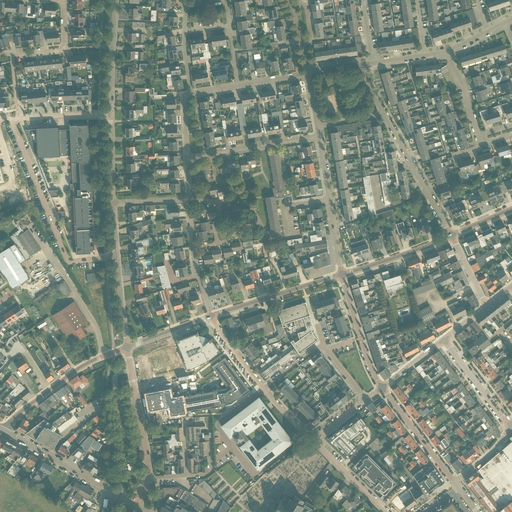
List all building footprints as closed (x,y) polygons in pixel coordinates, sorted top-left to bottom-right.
[(71,0),(72,2),(73,9),(82,9),(82,1),(83,1),(83,0),(71,0)] [(235,2),(235,9),(245,8),(249,8),(248,1),(249,1),(249,0),(240,0),(241,1),(235,2)] [(311,5),(312,12),(322,10),(321,3),(327,2),(326,0),(322,0),(319,1),(320,4),(311,5)] [(392,6),(392,9),(397,8),(402,7),(410,6),(409,0),(403,0),(401,0),(402,5),(396,6),(396,5),(392,6)] [(500,0),(497,0),(494,1),(496,9),(503,7),(500,0)] [(156,11),(158,11),(163,11),(163,8),(170,9),(171,1),(162,1),(162,4),(156,4),(156,11)] [(494,1),(487,3),(490,11),(496,9),(494,1)] [(17,13),(22,13),(22,17),(26,17),(26,15),(26,8),(23,8),(24,5),(24,4),(23,4),(18,4),(17,13)] [(34,17),(34,14),(38,14),(38,13),(41,13),(41,9),(39,9),(39,5),(31,5),(31,9),(27,8),(27,16),(34,17)] [(41,7),(41,9),(41,13),(41,16),(45,16),(45,14),(51,15),(51,17),(55,17),(56,7),(49,6),(47,6),(46,6),(45,8),(41,7)] [(235,9),(236,16),(242,16),(242,18),(252,17),(251,14),(246,15),(245,8),(235,9)] [(138,12),(138,9),(133,9),(129,9),(129,11),(129,13),(129,16),(133,16),(133,17),(135,17),(135,20),(141,20),(142,14),(139,14),(139,13),(138,12)] [(264,9),(259,10),(257,10),(258,13),(262,12),(263,16),(268,15),(269,19),(277,18),(276,12),(273,12),(273,10),(264,12),(264,9)] [(322,10),(312,12),(313,18),(322,17),(322,20),(330,19),(329,15),(323,16),(322,10)] [(158,17),(161,18),(165,18),(165,25),(172,26),(177,26),(178,17),(170,17),(170,14),(161,13),(161,14),(158,13),(158,17)] [(355,13),(347,14),(348,21),(356,20),(355,13)] [(85,18),(83,18),(83,14),(74,14),(74,15),(72,15),(72,19),(74,19),(74,26),(83,26),(83,25),(85,25),(85,18)] [(243,21),(237,22),(238,30),(245,29),(245,32),(255,31),(254,28),(248,28),(247,21),(252,20),(252,17),(242,18),(243,21)] [(469,18),(462,20),(465,28),(471,26),(470,23),(469,20),(469,18)] [(314,24),(315,31),(322,30),(321,26),(326,26),(325,23),(330,22),(330,19),(322,20),(322,23),(314,24)] [(356,20),(348,21),(349,28),(357,27),(356,20)] [(462,20),(456,23),(458,30),(465,28),(462,20)] [(449,25),(450,28),(452,32),(458,30),(456,23),(449,25)] [(273,31),(273,32),(273,34),(273,35),(284,33),(283,26),(272,28),(273,31)] [(347,33),(347,36),(358,34),(357,27),(349,28),(350,32),(347,33)] [(444,30),(447,38),(453,35),(452,32),(450,28),(444,30)] [(322,30),(315,31),(316,37),(324,36),(325,39),(333,38),(332,35),(326,36),(325,33),(322,33),(322,30)] [(444,30),(438,32),(440,40),(447,38),(444,30)] [(34,44),(40,44),(40,41),(43,40),(43,37),(42,33),(42,31),(33,32),(33,35),(33,36),(34,36),(34,44)] [(73,31),(73,40),(73,42),(73,40),(76,40),(76,39),(84,39),(84,31),(73,31)] [(241,43),(251,41),(250,35),(255,34),(255,31),(245,32),(245,35),(240,36),(241,43)] [(8,37),(2,39),(4,47),(9,46),(10,46),(9,41),(11,40),(11,38),(10,34),(10,32),(6,32),(8,37)] [(46,32),(42,33),(43,37),(43,40),(47,40),(47,43),(59,42),(58,33),(47,34),(46,32)] [(157,33),(157,36),(158,39),(163,38),(164,47),(165,49),(169,48),(168,45),(175,44),(174,36),(165,38),(164,32),(157,33)] [(438,32),(431,34),(434,42),(440,40),(438,32)] [(14,33),(10,34),(11,38),(11,40),(14,40),(15,45),(15,46),(16,46),(21,45),(20,37),(20,36),(14,37),(14,33)] [(127,41),(132,42),(143,42),(144,35),(140,34),(128,33),(127,41)] [(284,33),(273,35),(274,41),(280,40),(285,40),(284,33)] [(225,35),(218,36),(219,46),(226,45),(226,50),(230,49),(229,40),(229,41),(225,41),(225,35)] [(208,43),(208,44),(210,53),(213,52),(212,47),(219,46),(218,36),(211,37),(211,42),(208,43)] [(392,38),(392,41),(393,49),(400,48),(399,40),(399,37),(392,38)] [(204,38),(198,39),(199,48),(201,47),(202,53),(203,52),(203,53),(203,54),(203,57),(200,57),(200,60),(208,58),(208,59),(210,58),(210,53),(208,44),(205,44),(204,38)] [(192,54),(196,54),(195,48),(199,48),(198,39),(190,40),(192,54)] [(241,43),(242,50),(247,49),(248,52),(251,52),(257,51),(257,47),(252,48),(251,41),(241,43)] [(504,45),(497,47),(500,54),(499,55),(500,57),(501,61),(504,60),(503,57),(504,57),(502,54),(506,52),(506,51),(505,49),(504,45)] [(169,48),(165,49),(164,49),(165,53),(168,52),(169,59),(178,58),(176,50),(173,50),(173,47),(169,48)] [(355,47),(349,48),(350,56),(357,55),(356,53),(356,50),(355,47)] [(497,47),(491,49),(493,56),(499,55),(500,54),(497,47)] [(349,48),(342,49),(343,57),(350,56),(349,48)] [(342,49),(335,50),(336,58),(343,57),(342,49)] [(491,49),(485,51),(487,58),(493,56),(491,49)] [(255,61),(252,62),(253,70),(254,69),(253,69),(256,69),(257,73),(265,72),(264,67),(263,62),(263,61),(266,60),(265,51),(265,50),(261,50),(262,52),(263,60),(259,60),(259,63),(255,63),(255,61)] [(335,50),(328,51),(329,59),(336,58),(335,50)] [(126,59),(131,60),(134,60),(134,59),(138,59),(138,60),(140,60),(140,64),(145,63),(146,61),(143,61),(143,52),(139,52),(139,54),(134,54),(135,52),(127,51),(126,59)] [(328,51),(321,52),(322,60),(329,59),(328,51)] [(485,51),(478,53),(481,60),(487,58),(485,51)] [(247,64),(244,62),(240,67),(243,69),(241,71),(246,75),(250,70),(253,70),(252,62),(251,56),(252,56),(251,54),(251,52),(248,52),(247,52),(249,61),(247,64)] [(321,52),(314,53),(315,61),(322,60),(321,52)] [(478,53),(472,55),(474,62),(481,60),(478,53)] [(472,55),(466,57),(468,64),(474,62),(472,55)] [(86,56),(69,58),(70,66),(86,65),(86,62),(87,61),(87,59),(86,58),(86,56)] [(468,64),(466,57),(459,59),(462,66),(468,64)] [(292,67),(290,58),(284,59),(284,60),(282,60),(284,69),(292,67)] [(270,60),(266,60),(267,66),(270,65),(271,71),(278,70),(277,61),(270,62),(270,60)] [(172,62),(159,65),(160,72),(171,70),(171,75),(180,73),(179,65),(172,66),(172,62)] [(211,74),(214,73),(215,80),(227,78),(225,69),(229,68),(228,62),(219,63),(221,71),(218,71),(217,69),(210,70),(211,74)] [(491,77),(493,84),(498,82),(507,80),(509,79),(508,75),(510,74),(508,67),(497,70),(499,75),(491,77)] [(125,81),(130,81),(130,82),(133,82),(134,78),(136,78),(136,68),(128,68),(128,73),(126,73),(125,81)] [(195,77),(191,78),(192,84),(196,83),(202,82),(200,71),(197,72),(198,74),(194,75),(195,77)] [(202,71),(200,71),(202,82),(208,81),(207,76),(207,73),(203,74),(202,71)] [(381,74),(383,80),(390,78),(388,72),(381,74)] [(399,76),(394,77),(390,78),(383,80),(385,86),(392,84),(391,81),(392,80),(393,81),(400,79),(399,76)] [(480,76),(472,78),(474,86),(477,85),(478,88),(487,86),(485,78),(481,79),(480,76)] [(175,81),(174,77),(166,78),(168,86),(174,85),(175,89),(183,88),(181,80),(175,81)] [(507,82),(507,80),(498,82),(499,85),(500,92),(504,90),(504,93),(511,90),(511,86),(510,81),(507,82)] [(392,84),(385,86),(386,92),(394,90),(392,84)] [(284,94),(285,98),(292,97),(291,94),(301,92),(300,85),(290,87),(291,93),(284,94)] [(477,101),(486,98),(485,95),(488,94),(488,93),(491,93),(489,85),(487,86),(478,88),(479,91),(475,93),(477,101)] [(54,89),(48,89),(49,99),(52,99),(52,100),(51,100),(58,100),(58,91),(54,91),(54,89)] [(21,90),(17,90),(19,101),(22,101),(22,103),(22,104),(28,103),(27,94),(27,90),(21,91),(21,90)] [(394,90),(386,92),(388,98),(396,96),(394,90)] [(274,91),(268,92),(269,100),(269,104),(273,103),(273,104),(276,103),(274,91)] [(129,102),(130,102),(133,102),(133,92),(125,92),(125,102),(129,102)] [(255,94),(248,95),(249,103),(256,102),(255,94)] [(241,96),(242,101),(243,108),(250,106),(249,103),(248,95),(241,96)] [(441,95),(431,99),(433,105),(436,104),(443,102),(441,95)] [(396,96),(388,98),(390,104),(397,102),(396,96)] [(235,97),(228,99),(229,106),(233,106),(233,109),(237,109),(236,104),(236,102),(235,97)] [(166,98),(164,98),(164,104),(167,104),(167,108),(170,108),(175,108),(175,100),(170,101),(170,98),(166,98)] [(218,100),(219,102),(219,108),(223,108),(229,107),(229,106),(228,99),(218,100)] [(290,106),(291,110),(304,107),(302,100),(295,102),(296,105),(290,106)] [(397,102),(399,109),(406,106),(404,100),(397,102)] [(208,101),(199,102),(200,109),(201,109),(201,112),(211,110),(213,110),(212,107),(209,107),(208,101)] [(443,102),(436,104),(437,110),(445,108),(443,102)] [(507,103),(500,106),(502,114),(506,113),(508,118),(511,116),(511,108),(511,107),(508,108),(507,103)] [(125,119),(130,119),(133,119),(133,118),(136,118),(136,113),(147,113),(147,106),(135,106),(135,110),(133,110),(125,110),(125,119)] [(406,106),(399,109),(401,114),(408,112),(406,106)] [(494,113),(491,114),(493,122),(500,120),(499,115),(502,114),(500,106),(493,107),(494,113)] [(306,113),(305,111),(304,110),(304,107),(291,110),(291,113),(292,112),(293,116),(297,115),(297,116),(305,114),(306,113)] [(445,108),(437,110),(439,116),(444,114),(447,114),(445,108)] [(202,115),(201,115),(202,121),(211,120),(213,119),(212,117),(214,116),(215,115),(215,113),(213,113),(212,113),(211,110),(201,112),(202,115)] [(487,125),(493,122),(491,114),(488,115),(486,110),(479,112),(482,121),(485,120),(487,125)] [(167,122),(162,122),(162,125),(170,125),(170,122),(176,122),(175,114),(169,114),(169,111),(163,111),(163,117),(167,117),(167,122)] [(408,112),(401,114),(402,120),(410,118),(408,112)] [(452,112),(447,114),(444,114),(445,118),(441,119),(442,122),(446,121),(453,118),(452,112)] [(266,114),(261,115),(262,121),(264,133),(265,133),(264,132),(267,132),(268,135),(274,133),(273,125),(269,126),(269,125),(268,125),(266,114)] [(410,118),(402,120),(404,126),(412,124),(415,123),(414,120),(414,117),(410,118)] [(453,118),(446,121),(448,126),(455,124),(453,118)] [(211,120),(202,121),(203,127),(204,127),(204,130),(212,129),(216,128),(216,125),(212,126),(211,120)] [(292,121),(283,123),(283,124),(283,126),(289,125),(289,128),(287,128),(287,131),(294,130),(293,128),(298,127),(298,131),(307,130),(306,122),(297,124),(297,125),(293,126),(292,121)] [(412,124),(404,126),(406,132),(413,130),(414,130),(413,127),(421,124),(420,122),(412,124)] [(280,124),(273,125),(274,133),(281,132),(280,124)] [(455,124),(448,126),(449,133),(452,132),(457,130),(455,124)] [(69,126),(69,130),(71,155),(72,173),(70,173),(70,184),(70,188),(71,187),(71,188),(73,188),(73,190),(71,190),(72,196),(73,196),(73,198),(71,198),(71,199),(73,198),(74,224),(72,224),(72,231),(75,231),(75,240),(68,240),(73,252),(76,252),(76,253),(76,254),(90,253),(90,250),(94,250),(95,250),(94,250),(95,250),(95,234),(94,234),(91,183),(93,183),(92,172),(90,172),(88,125),(69,126)] [(170,125),(162,125),(163,130),(167,130),(167,136),(176,136),(176,128),(172,128),(172,125),(170,125)] [(381,133),(380,126),(375,126),(374,127),(373,127),(372,127),(369,128),(370,134),(374,134),(381,133)] [(60,156),(71,155),(69,130),(65,130),(58,130),(58,127),(36,129),(36,130),(25,130),(35,157),(37,157),(37,158),(60,156)] [(414,130),(413,130),(415,137),(422,135),(430,132),(437,130),(437,128),(434,128),(432,128),(425,130),(424,127),(414,130)] [(140,128),(130,129),(125,129),(126,137),(132,137),(135,137),(135,132),(140,132),(140,128)] [(260,128),(253,129),(255,137),(261,136),(260,128)] [(205,133),(204,133),(205,139),(214,138),(213,132),(212,132),(212,129),(204,130),(205,133)] [(237,132),(234,132),(235,140),(242,139),(240,131),(240,129),(237,129),(237,132)] [(463,129),(457,130),(452,132),(454,138),(457,137),(464,135),(463,129)] [(230,131),(227,131),(228,141),(235,140),(234,132),(230,133),(230,131)] [(422,135),(415,137),(416,142),(424,140),(423,137),(431,134),(430,132),(422,135)] [(457,137),(454,138),(456,144),(466,141),(464,135),(457,137)] [(214,138),(205,139),(206,146),(209,145),(209,148),(212,147),(212,145),(214,144),(215,144),(214,141),(221,140),(222,143),(225,142),(224,136),(221,137),(214,138)] [(339,139),(331,140),(333,147),(340,145),(340,142),(343,142),(343,141),(348,140),(348,141),(356,140),(355,136),(349,137),(343,138),(339,139)] [(371,141),(372,147),(383,145),(382,139),(375,140),(371,141)] [(424,140),(416,142),(418,149),(426,147),(426,146),(424,140)] [(466,141),(456,144),(457,150),(468,147),(466,141)] [(169,147),(164,147),(164,151),(172,150),(177,150),(177,142),(169,143),(169,147)] [(426,147),(418,149),(420,155),(427,153),(426,149),(437,146),(436,143),(434,144),(429,145),(426,146),(426,147)] [(383,145),(372,147),(374,154),(384,152),(383,145)] [(495,157),(497,163),(501,162),(499,157),(503,156),(503,158),(511,156),(511,157),(511,156),(511,149),(509,150),(508,145),(496,149),(498,155),(495,157)] [(298,153),(299,159),(305,158),(305,155),(311,154),(310,146),(303,148),(304,152),(298,153)] [(131,147),(126,147),(126,156),(131,156),(132,156),(132,160),(134,160),(142,160),(144,160),(144,155),(139,155),(137,155),(137,151),(137,147),(131,147)] [(349,150),(334,153),(335,160),(343,158),(342,155),(345,154),(354,153),(353,150),(351,150),(349,150)] [(394,151),(384,153),(385,160),(395,158),(394,151)] [(178,164),(178,156),(167,157),(167,153),(158,154),(154,154),(155,158),(158,158),(159,158),(164,158),(164,161),(169,161),(170,164),(174,164),(175,164),(178,164)] [(269,155),(275,188),(275,190),(276,192),(280,195),(280,197),(290,195),(289,190),(285,191),(279,153),(269,155)] [(427,153),(420,155),(422,161),(429,158),(427,153)] [(488,154),(484,155),(487,164),(490,163),(491,168),(495,166),(497,165),(497,163),(495,157),(492,157),(491,154),(489,154),(490,155),(488,155),(488,154)] [(371,155),(361,157),(362,164),(368,163),(367,159),(372,158),(371,155)] [(476,166),(478,173),(484,171),(484,170),(485,169),(484,169),(488,168),(487,164),(484,155),(477,157),(479,164),(476,165),(476,166)] [(247,157),(247,160),(248,165),(255,164),(254,156),(247,157)] [(441,157),(430,160),(432,166),(440,164),(439,161),(442,160),(441,157)] [(395,158),(385,160),(386,166),(389,166),(397,165),(395,158)] [(226,160),(227,163),(228,169),(235,167),(233,159),(226,160)] [(127,172),(132,171),(139,171),(138,164),(142,164),(142,161),(145,161),(145,160),(142,160),(134,160),(134,164),(126,164),(127,172)] [(247,160),(240,161),(241,169),(249,168),(248,165),(247,160)] [(335,162),(336,168),(344,167),(347,166),(347,164),(346,160),(335,162)] [(471,160),(465,162),(467,170),(470,169),(471,173),(472,172),(473,175),(479,174),(478,173),(476,166),(474,166),(471,160)] [(457,172),(459,179),(465,178),(464,175),(466,174),(465,171),(467,170),(465,162),(458,164),(460,171),(457,172)] [(219,164),(221,173),(228,172),(228,169),(227,163),(219,164)] [(295,172),(291,172),(291,174),(314,170),(313,163),(301,165),(302,168),(299,168),(296,168),(296,170),(295,170),(295,172)] [(440,164),(432,166),(433,172),(446,169),(445,166),(441,167),(440,164)] [(386,166),(387,173),(395,172),(398,171),(397,165),(389,166),(386,166)] [(200,168),(201,175),(207,174),(210,174),(209,166),(200,168)] [(156,168),(155,168),(155,172),(156,172),(161,172),(161,175),(165,174),(170,174),(170,178),(175,178),(176,178),(179,178),(178,170),(169,171),(169,167),(164,167),(156,168)] [(362,170),(363,173),(363,177),(369,176),(369,172),(371,172),(374,171),(373,168),(370,169),(365,170),(362,170)] [(446,169),(433,172),(435,178),(444,176),(443,172),(447,171),(446,169)] [(314,170),(291,174),(292,177),(303,176),(303,175),(306,175),(307,178),(315,177),(314,170)] [(406,178),(405,171),(398,172),(398,171),(395,172),(396,179),(399,179),(406,178)] [(144,174),(141,174),(129,176),(129,179),(127,179),(127,188),(137,188),(137,179),(141,179),(144,179),(144,174)] [(201,175),(198,175),(200,183),(208,181),(207,174),(201,175)] [(444,176),(435,178),(437,184),(445,182),(446,184),(452,183),(451,180),(449,180),(449,178),(445,179),(444,176)] [(406,178),(399,179),(396,179),(397,186),(400,185),(400,186),(408,184),(406,178)] [(346,180),(338,182),(339,188),(347,187),(347,183),(350,183),(350,182),(355,181),(354,179),(350,180),(346,180)] [(500,183),(501,185),(502,185),(505,192),(508,191),(509,193),(511,192),(511,184),(510,180),(504,182),(505,184),(504,182),(500,183)] [(169,181),(161,182),(161,186),(167,185),(167,188),(171,188),(171,192),(179,192),(179,184),(169,184),(169,181)] [(218,194),(217,188),(216,185),(209,186),(210,195),(217,194),(218,194)] [(300,189),(300,190),(301,195),(305,194),(305,192),(310,191),(310,194),(318,192),(316,185),(309,186),(309,187),(300,189)] [(498,188),(493,190),(497,199),(502,196),(501,194),(505,192),(502,185),(501,185),(498,187),(498,188)] [(224,187),(217,188),(218,194),(217,194),(218,197),(225,195),(224,187)] [(448,187),(443,188),(439,190),(441,199),(440,199),(441,203),(448,201),(447,198),(451,197),(448,187)] [(340,191),(341,198),(358,195),(357,192),(349,194),(348,189),(340,191)] [(478,193),(473,195),(478,207),(484,204),(483,202),(486,200),(483,193),(481,189),(477,190),(478,193)] [(487,191),(483,193),(486,200),(490,199),(491,201),(497,199),(493,190),(487,193),(487,191)] [(401,192),(398,192),(399,199),(402,199),(410,197),(409,191),(401,192)] [(468,200),(465,201),(468,207),(467,208),(468,208),(471,206),(473,209),(478,207),(473,195),(472,193),(469,195),(470,197),(468,198),(468,200)] [(358,195),(341,198),(342,205),(350,204),(350,201),(353,200),(358,199),(358,195)] [(275,196),(265,198),(272,238),(281,236),(275,198),(275,196)] [(460,204),(456,206),(460,215),(465,213),(464,209),(467,208),(468,207),(465,201),(464,200),(459,202),(460,204)] [(350,204),(342,205),(344,213),(360,210),(360,207),(354,208),(351,208),(350,204)] [(232,206),(232,210),(233,212),(233,214),(242,212),(240,205),(232,206)] [(450,205),(449,206),(445,208),(446,211),(448,210),(450,215),(453,214),(455,217),(460,215),(456,206),(452,208),(450,205)] [(198,215),(203,214),(207,213),(206,212),(207,212),(206,210),(205,206),(197,207),(198,215)] [(179,215),(178,208),(166,209),(166,219),(173,219),(172,216),(179,215)] [(215,208),(206,210),(207,212),(206,212),(207,213),(207,217),(212,216),(212,215),(216,214),(215,208)] [(307,215),(308,220),(308,221),(314,220),(314,217),(322,216),(321,208),(312,210),(313,214),(311,214),(307,215)] [(233,212),(232,210),(224,211),(225,218),(228,217),(229,219),(234,218),(233,214),(233,212)] [(360,210),(344,213),(345,221),(353,219),(352,215),(356,215),(355,214),(361,213),(360,210)] [(129,221),(134,221),(136,220),(136,218),(144,217),(143,212),(143,211),(139,211),(139,213),(135,213),(128,213),(129,221)] [(21,213),(13,218),(17,224),(15,225),(19,230),(12,235),(13,235),(10,237),(14,244),(20,240),(18,237),(24,232),(22,230),(29,226),(25,220),(26,220),(21,213)] [(422,234),(422,235),(427,233),(425,227),(428,225),(427,222),(426,220),(426,218),(419,220),(421,224),(419,224),(420,226),(416,227),(418,234),(421,233),(421,234),(422,234)] [(142,230),(141,227),(151,224),(151,223),(150,219),(134,224),(135,230),(130,231),(130,238),(135,238),(139,238),(138,234),(138,231),(142,230)] [(314,220),(308,221),(308,222),(311,221),(312,227),(315,226),(316,230),(324,229),(323,222),(319,223),(319,219),(314,220)] [(165,221),(166,226),(166,228),(169,228),(169,234),(173,234),(174,234),(173,231),(181,230),(181,226),(181,225),(180,225),(180,222),(174,223),(174,220),(165,221)] [(203,228),(203,232),(206,231),(210,231),(208,222),(201,223),(201,228),(203,228)] [(403,222),(395,225),(396,228),(398,234),(401,233),(404,241),(413,238),(410,228),(407,229),(405,228),(403,222)] [(494,230),(496,234),(497,237),(503,235),(504,235),(505,234),(507,238),(509,237),(511,241),(511,240),(511,235),(511,234),(510,231),(509,228),(506,230),(503,223),(495,226),(496,229),(494,230)] [(309,236),(311,242),(322,240),(321,236),(325,235),(324,229),(316,230),(317,235),(309,236)] [(499,242),(497,237),(496,234),(493,236),(490,229),(483,232),(486,238),(489,237),(493,245),(495,249),(496,248),(501,246),(499,243),(499,242)] [(0,252),(0,269),(12,289),(29,278),(20,263),(41,249),(28,230),(24,232),(18,237),(20,240),(14,244),(0,252)] [(203,232),(198,232),(199,238),(200,237),(201,241),(207,240),(206,231),(203,232)] [(386,237),(387,241),(389,245),(395,243),(395,241),(397,240),(393,231),(388,232),(390,236),(386,237)] [(169,234),(162,235),(163,239),(167,239),(167,242),(174,241),(174,245),(176,245),(177,245),(178,245),(183,244),(182,237),(173,238),(173,234),(169,234)] [(256,236),(251,236),(252,244),(253,248),(253,247),(260,246),(259,243),(262,243),(261,236),(258,237),(258,235),(257,235),(256,235),(256,236)] [(371,241),(372,245),(374,250),(382,248),(380,243),(383,242),(381,235),(378,236),(378,239),(371,241)] [(243,246),(252,244),(251,236),(244,238),(245,239),(242,239),(243,246)] [(466,239),(467,242),(471,250),(475,248),(473,245),(479,243),(481,248),(486,245),(482,237),(478,239),(478,238),(475,239),(473,236),(466,239)] [(131,250),(132,258),(139,257),(139,255),(144,255),(143,246),(153,246),(152,237),(148,238),(135,242),(136,249),(131,250)] [(357,241),(359,246),(361,254),(369,252),(366,244),(364,239),(357,241)] [(296,245),(294,245),(295,249),(304,248),(305,252),(309,251),(327,248),(326,240),(322,240),(311,242),(309,242),(307,243),(306,243),(305,243),(302,244),(299,244),(296,245)] [(231,244),(231,248),(232,252),(241,250),(240,242),(231,244)] [(471,250),(467,242),(463,244),(468,256),(472,254),(471,250)] [(353,243),(350,244),(352,249),(351,249),(354,257),(361,254),(359,246),(355,248),(353,243)] [(444,257),(441,258),(442,260),(443,260),(450,257),(454,255),(450,246),(444,249),(445,250),(441,251),(444,257)] [(175,248),(169,249),(170,253),(172,252),(172,256),(176,255),(177,260),(180,259),(184,259),(183,251),(176,252),(175,248)] [(223,249),(224,254),(224,257),(233,255),(232,252),(231,248),(223,249)] [(267,250),(268,256),(268,257),(270,260),(271,259),(274,257),(275,257),(279,255),(274,248),(267,250)] [(476,263),(470,265),(473,271),(481,268),(481,267),(484,265),(483,263),(493,258),(491,254),(495,252),(496,254),(498,253),(496,248),(495,249),(485,254),(475,259),(476,263)] [(211,251),(212,255),(212,259),(221,257),(220,250),(211,251)] [(320,259),(303,264),(304,267),(306,272),(310,270),(313,269),(316,268),(316,269),(330,264),(328,252),(323,253),(319,255),(320,259)] [(437,252),(431,254),(433,261),(440,258),(437,252)] [(427,263),(431,262),(435,270),(437,269),(436,266),(433,261),(431,254),(425,256),(427,263)] [(212,259),(212,255),(203,256),(204,263),(208,262),(208,264),(213,263),(212,259)] [(419,259),(413,261),(418,275),(420,274),(422,274),(419,266),(421,265),(419,259)] [(507,269),(511,275),(511,274),(511,260),(507,263),(504,259),(500,263),(504,268),(505,269),(507,268),(507,269)] [(407,263),(409,268),(409,269),(412,268),(415,276),(413,277),(415,281),(419,279),(421,282),(420,279),(418,275),(413,261),(407,263)] [(449,262),(443,264),(444,267),(447,266),(448,269),(452,267),(454,270),(460,267),(457,261),(450,264),(449,262)] [(496,275),(498,279),(502,283),(508,278),(502,270),(504,268),(500,263),(497,265),(501,271),(496,275)] [(178,265),(178,268),(178,269),(175,270),(176,277),(188,275),(186,267),(184,267),(183,264),(178,265)] [(152,268),(152,271),(152,274),(158,273),(159,277),(161,286),(162,285),(163,290),(169,288),(171,288),(165,265),(156,267),(152,268)] [(282,272),(283,278),(290,276),(288,268),(285,269),(284,266),(280,267),(281,272),(282,272)] [(140,267),(138,267),(133,267),(134,275),(140,275),(140,272),(144,272),(143,267),(140,267)] [(292,267),(288,268),(290,276),(298,274),(296,268),(292,269),(292,267)] [(253,271),(255,278),(261,277),(263,284),(271,282),(269,274),(268,271),(264,272),(262,268),(256,270),(253,271)] [(430,274),(433,279),(441,275),(438,270),(430,274)] [(458,276),(459,280),(465,277),(462,270),(453,275),(454,278),(458,276)] [(247,278),(243,279),(244,282),(246,289),(254,287),(252,279),(255,278),(253,271),(249,272),(250,273),(246,275),(247,278)] [(382,273),(374,275),(376,282),(377,285),(385,283),(387,289),(397,286),(399,289),(403,287),(399,276),(396,277),(396,275),(393,276),(394,278),(390,279),(387,271),(381,273),(382,273)] [(442,276),(443,276),(446,284),(447,285),(453,281),(449,272),(442,276)] [(86,274),(87,283),(97,282),(96,273),(86,274)] [(147,276),(139,278),(141,282),(142,284),(134,284),(135,293),(142,292),(142,287),(146,287),(145,281),(159,277),(158,273),(152,274),(147,276)] [(238,291),(241,291),(238,280),(230,282),(227,274),(220,276),(221,279),(220,279),(223,278),(224,285),(225,287),(231,286),(232,292),(238,290),(238,291)] [(367,276),(368,281),(369,283),(372,282),(372,284),(376,283),(376,282),(374,275),(373,274),(367,276)] [(484,275),(477,279),(480,284),(483,282),(490,292),(495,287),(493,285),(497,282),(493,278),(490,281),(488,278),(487,278),(485,275),(484,276),(484,275)] [(443,276),(434,281),(437,288),(446,284),(443,276)] [(465,277),(459,280),(461,283),(457,284),(459,288),(467,285),(466,284),(468,283),(465,277)] [(219,288),(215,289),(217,298),(224,295),(222,287),(221,286),(224,285),(223,278),(220,279),(219,279),(221,286),(218,286),(219,288)] [(353,290),(354,296),(360,294),(363,293),(363,291),(368,289),(367,285),(365,279),(362,280),(364,286),(357,288),(356,289),(353,290)] [(358,286),(356,280),(350,282),(352,288),(353,290),(356,289),(356,287),(358,286)] [(71,292),(64,281),(55,287),(62,298),(71,292)] [(182,285),(176,286),(178,293),(190,290),(188,283),(182,285)] [(211,291),(210,288),(207,289),(210,300),(217,298),(215,289),(211,291)] [(159,306),(155,307),(157,314),(165,312),(163,305),(168,304),(167,300),(163,290),(160,291),(159,291),(162,301),(158,302),(159,306)] [(196,291),(189,293),(188,291),(183,293),(185,299),(190,298),(192,305),(200,302),(196,291)] [(360,294),(354,296),(356,302),(362,300),(368,298),(369,297),(369,295),(364,296),(363,293),(360,294)] [(468,296),(464,298),(465,301),(468,299),(471,306),(478,303),(474,294),(468,297),(468,296)] [(175,297),(172,299),(175,309),(182,307),(179,296),(175,297)] [(332,298),(330,298),(330,299),(333,307),(333,308),(334,308),(335,311),(340,309),(339,306),(338,303),(339,303),(338,300),(337,300),(336,297),(335,297),(335,296),(331,297),(332,298)] [(506,296),(501,300),(505,306),(510,302),(506,296)] [(362,300),(356,302),(358,308),(364,306),(363,303),(369,301),(368,298),(362,300)] [(333,307),(330,299),(325,301),(328,309),(333,307),(333,308),(333,307)] [(501,300),(496,304),(500,310),(505,306),(501,300)] [(328,309),(325,301),(320,302),(322,311),(328,309)] [(74,302),(52,316),(65,337),(72,332),(78,341),(86,335),(81,327),(87,323),(74,302)] [(276,326),(280,339),(285,335),(283,327),(286,326),(285,324),(293,321),(298,336),(290,342),(299,353),(302,351),(303,350),(304,349),(305,349),(305,348),(311,344),(312,344),(312,343),(313,342),(314,342),(315,342),(314,342),(317,339),(312,333),(314,331),(310,317),(309,315),(310,315),(305,302),(302,303),(301,304),(299,304),(298,305),(291,307),(290,307),(288,308),(287,308),(280,310),(279,311),(278,311),(281,324),(276,326)] [(322,311),(320,302),(314,304),(317,313),(322,311)] [(496,304),(491,308),(495,314),(500,310),(496,304)] [(18,305),(12,309),(18,317),(23,313),(25,316),(28,314),(24,308),(21,309),(18,305)] [(143,305),(141,306),(137,308),(139,312),(140,312),(143,319),(146,317),(148,317),(147,316),(150,315),(147,311),(143,305)] [(462,305),(457,308),(460,315),(466,313),(462,305)] [(37,318),(40,316),(33,306),(31,307),(37,318)] [(429,306),(419,311),(422,324),(428,320),(431,319),(434,317),(435,317),(429,306)] [(457,308),(451,311),(455,318),(460,315),(457,308)] [(491,308),(486,312),(490,318),(495,314),(491,308)] [(12,309),(7,313),(13,321),(18,318),(18,317),(12,309)] [(486,312),(481,316),(485,322),(488,326),(491,324),(496,330),(499,329),(496,325),(493,322),(490,318),(486,312)] [(7,313),(2,316),(8,324),(13,321),(7,313)] [(271,323),(269,324),(266,313),(261,314),(259,315),(262,326),(263,327),(262,327),(265,334),(273,331),(271,323)] [(259,315),(252,317),(256,329),(262,327),(263,327),(262,326),(259,315)] [(2,316),(0,317),(0,322),(6,326),(8,324),(2,316)] [(336,324),(345,321),(343,316),(334,318),(336,324)] [(361,318),(363,324),(370,322),(374,321),(377,320),(376,316),(373,317),(368,318),(368,316),(361,318)] [(481,316),(476,320),(480,326),(485,322),(481,316)] [(48,317),(44,320),(47,324),(50,330),(55,327),(48,317)] [(252,317),(245,319),(249,331),(256,329),(252,317)] [(226,327),(228,327),(230,336),(239,334),(237,328),(234,329),(233,326),(234,326),(232,318),(224,319),(226,327)] [(443,318),(439,320),(440,322),(444,328),(450,325),(447,319),(444,320),(443,318)] [(44,320),(35,325),(38,329),(47,324),(44,320)] [(346,326),(345,321),(336,324),(338,329),(346,326)] [(370,322),(363,324),(366,331),(372,329),(370,322)] [(440,322),(434,326),(435,327),(437,332),(444,328),(440,322)] [(473,322),(468,326),(476,335),(480,331),(473,322)] [(423,324),(420,325),(428,341),(434,338),(431,331),(429,332),(428,329),(426,330),(424,326),(423,324)] [(418,338),(419,340),(421,344),(428,341),(420,325),(416,326),(420,333),(419,334),(421,337),(418,338)] [(348,332),(346,326),(338,329),(339,335),(348,332)] [(378,330),(366,334),(368,340),(374,338),(374,335),(379,333),(378,330)] [(463,330),(457,335),(461,340),(464,338),(465,339),(470,335),(467,331),(465,333),(463,330)] [(350,338),(350,336),(351,336),(350,333),(349,333),(349,332),(348,332),(339,335),(341,341),(344,340),(347,339),(350,338)] [(482,335),(477,339),(473,342),(475,345),(468,350),(472,355),(478,351),(481,349),(482,351),(488,346),(491,344),(483,334),(482,335)] [(177,342),(180,351),(183,358),(182,359),(187,370),(190,368),(190,369),(195,367),(194,366),(197,365),(197,366),(201,364),(201,363),(203,362),(204,363),(206,361),(208,360),(210,359),(220,352),(217,348),(216,348),(214,346),(215,346),(212,342),(210,340),(207,342),(205,340),(203,342),(202,340),(204,340),(204,339),(204,337),(202,336),(200,336),(199,336),(197,336),(194,336),(192,336),(190,337),(183,340),(177,342)] [(402,351),(403,352),(405,357),(412,354),(409,347),(407,345),(410,343),(408,339),(402,342),(404,346),(405,349),(402,351)] [(376,343),(370,345),(372,352),(378,350),(381,349),(382,349),(381,346),(383,345),(382,342),(379,343),(376,344),(376,343)] [(251,360),(259,354),(250,343),(242,349),(246,353),(245,354),(246,356),(247,356),(251,360)] [(154,350),(139,356),(141,362),(142,366),(140,367),(144,378),(179,365),(174,352),(174,350),(172,347),(171,344),(160,348),(154,350)] [(346,346),(349,354),(355,352),(352,344),(346,346)] [(415,344),(409,347),(412,354),(419,350),(415,344)] [(488,346),(482,351),(481,351),(483,354),(485,352),(492,346),(491,344),(488,346)] [(283,347),(284,349),(291,357),(293,356),(294,357),(297,354),(296,353),(297,353),(293,349),(290,345),(288,347),(286,345),(283,347)] [(504,345),(501,348),(503,350),(499,354),(500,356),(505,353),(507,351),(508,350),(504,345)] [(38,349),(35,351),(42,362),(46,360),(38,349)] [(283,352),(280,354),(286,363),(290,360),(289,359),(291,357),(284,349),(282,351),(283,352)] [(378,350),(372,352),(374,357),(380,355),(387,353),(389,353),(388,350),(385,351),(382,352),(381,349),(378,350)] [(438,351),(430,357),(434,362),(436,360),(442,356),(438,351)] [(475,359),(479,364),(488,357),(485,352),(483,354),(481,355),(475,359)] [(311,359),(314,364),(315,363),(322,358),(322,357),(321,356),(322,356),(320,353),(319,354),(319,353),(316,355),(315,355),(313,357),(311,359)] [(58,354),(55,356),(65,370),(71,366),(65,359),(63,361),(58,354)] [(277,362),(280,365),(282,364),(283,365),(286,363),(280,354),(278,356),(276,354),(273,356),(277,362)] [(380,355),(374,357),(376,364),(382,362),(386,360),(389,359),(388,356),(387,356),(386,354),(380,355)] [(15,361),(14,362),(22,375),(22,376),(30,387),(32,386),(31,385),(33,383),(26,373),(25,373),(24,371),(29,367),(21,355),(14,359),(15,361)] [(65,370),(55,356),(51,359),(57,365),(54,367),(60,374),(65,370)] [(272,366),(276,371),(279,368),(279,367),(280,365),(277,362),(273,356),(270,358),(272,360),(269,362),(272,366)] [(436,360),(439,365),(445,361),(442,356),(436,360)] [(488,357),(479,364),(483,369),(492,362),(494,361),(493,361),(497,359),(495,356),(490,360),(488,357)] [(169,390),(146,395),(149,410),(164,408),(166,414),(170,414),(171,415),(185,413),(225,405),(225,404),(231,403),(236,399),(237,400),(249,391),(225,357),(212,367),(227,388),(225,389),(182,397),(171,399),(169,390)] [(315,363),(318,368),(325,362),(322,358),(315,363)] [(382,362),(376,364),(378,369),(384,368),(386,367),(398,363),(397,360),(387,363),(386,360),(382,362)] [(434,373),(435,376),(439,373),(443,370),(449,365),(445,361),(439,365),(436,367),(438,370),(434,373)] [(262,364),(270,374),(272,372),(272,373),(276,371),(272,366),(269,362),(267,364),(265,362),(262,364)] [(318,368),(322,372),(329,367),(325,362),(318,368)] [(384,368),(378,369),(379,373),(384,379),(394,372),(403,365),(402,362),(398,363),(386,367),(384,368)] [(492,362),(483,369),(487,374),(493,370),(491,367),(494,365),(492,362)] [(261,368),(259,370),(261,373),(260,373),(264,378),(265,379),(268,376),(268,375),(270,374),(262,364),(260,366),(261,368)] [(449,365),(443,370),(446,375),(452,370),(449,365)] [(46,372),(43,374),(49,382),(54,379),(51,375),(52,374),(46,366),(43,368),(46,372)] [(322,372),(325,377),(332,371),(329,367),(322,372)] [(496,367),(493,370),(487,374),(491,380),(497,375),(495,373),(499,370),(496,367)] [(414,369),(411,371),(412,373),(411,374),(413,377),(415,376),(418,380),(421,378),(414,369)] [(446,375),(450,379),(456,375),(452,370),(446,375)] [(332,371),(325,377),(322,379),(324,381),(326,379),(329,382),(336,376),(333,371),(332,371)] [(6,382),(10,385),(16,378),(12,374),(9,378),(10,379),(6,382)] [(422,378),(426,383),(429,380),(431,379),(427,374),(422,378)] [(77,376),(69,382),(77,392),(81,388),(80,386),(82,384),(84,386),(88,383),(87,381),(88,380),(85,377),(84,378),(84,377),(82,375),(79,378),(77,376)] [(446,383),(443,385),(444,387),(447,384),(448,385),(452,382),(454,384),(460,380),(456,375),(450,379),(446,382),(446,383)] [(504,380),(502,377),(499,380),(494,384),(498,389),(504,385),(502,382),(504,380)] [(281,392),(287,385),(288,385),(284,381),(281,383),(281,382),(279,385),(276,388),(277,389),(279,392),(280,391),(281,392)] [(12,391),(15,393),(13,395),(15,397),(25,389),(19,383),(12,391)] [(460,383),(450,391),(454,396),(459,393),(458,392),(464,388),(460,383)] [(59,390),(68,401),(69,403),(73,401),(69,396),(68,397),(66,394),(68,393),(71,390),(67,385),(64,387),(63,386),(59,390)] [(285,396),(291,389),(287,385),(281,392),(285,396)] [(397,386),(392,390),(397,396),(402,392),(397,386)] [(346,388),(341,391),(342,392),(347,399),(348,398),(349,399),(352,397),(351,396),(352,396),(350,393),(350,392),(348,390),(346,388)] [(458,392),(459,393),(462,397),(468,393),(464,388),(458,392)] [(27,389),(20,395),(24,400),(31,394),(27,389)] [(289,400),(296,393),(291,389),(285,396),(289,400)] [(507,389),(505,390),(501,393),(506,399),(511,394),(507,389)] [(59,390),(54,393),(61,402),(62,402),(63,403),(64,402),(65,403),(68,401),(59,390)] [(342,392),(337,395),(343,402),(347,399),(342,392)] [(402,392),(397,396),(402,403),(407,399),(402,392)] [(293,403),(299,397),(296,393),(289,400),(291,401),(293,403)] [(332,399),(338,406),(343,402),(337,395),(335,393),(331,396),(332,399)] [(445,393),(438,398),(441,402),(447,397),(445,393)] [(462,397),(459,399),(463,404),(466,402),(471,397),(468,393),(462,397)] [(76,397),(84,407),(88,404),(80,394),(76,397)] [(52,395),(45,400),(48,405),(49,405),(53,402),(55,405),(56,406),(59,404),(55,399),(52,395)] [(11,404),(12,405),(15,408),(24,400),(19,396),(11,404)] [(268,413),(264,408),(265,406),(258,397),(221,426),(228,435),(229,434),(231,437),(232,435),(233,436),(232,437),(241,447),(239,448),(241,451),(243,450),(257,468),(281,450),(292,441),(269,411),(268,413)] [(297,408),(304,402),(304,401),(300,397),(299,397),(293,403),(293,404),(297,408)] [(471,397),(466,402),(469,407),(475,402),(471,397)] [(332,399),(328,402),(333,409),(338,406),(332,399)] [(493,401),(502,412),(504,411),(495,399),(493,401)] [(384,403),(382,400),(375,406),(371,402),(366,407),(370,411),(367,414),(368,416),(384,403)] [(44,401),(38,405),(42,410),(43,411),(40,414),(41,414),(44,419),(45,419),(48,416),(45,412),(46,411),(50,409),(53,406),(55,405),(53,402),(49,405),(48,405),(47,405),(44,401)] [(301,412),(308,406),(304,402),(297,408),(301,412)] [(328,402),(323,406),(329,413),(334,410),(333,409),(328,402)] [(410,402),(405,406),(409,413),(415,409),(410,402)] [(476,414),(482,409),(478,404),(470,411),(473,416),(476,414)] [(60,416),(57,418),(67,411),(62,405),(60,407),(59,408),(63,413),(62,414),(61,413),(59,415),(60,416)] [(386,405),(382,408),(380,409),(385,415),(390,411),(386,405)] [(4,406),(0,413),(0,420),(2,421),(3,419),(5,421),(8,417),(5,415),(7,415),(8,415),(8,414),(8,413),(7,412),(9,408),(7,407),(4,406)] [(305,416),(312,410),(308,406),(301,412),(305,416)] [(415,409),(409,413),(415,419),(420,416),(421,417),(429,411),(426,408),(422,411),(420,409),(417,411),(415,409)] [(73,409),(68,413),(71,417),(75,415),(77,413),(73,409)] [(472,417),(469,419),(470,421),(473,419),(474,419),(478,416),(480,418),(486,414),(482,409),(476,414),(473,416),(472,417)] [(309,420),(316,413),(312,410),(305,416),(309,420)] [(40,433),(35,440),(40,443),(42,444),(47,447),(52,450),(61,435),(59,434),(78,420),(74,415),(71,417),(68,413),(67,411),(57,418),(54,420),(48,425),(46,428),(44,427),(40,433)] [(390,411),(385,415),(389,420),(394,416),(390,411)] [(320,417),(316,413),(309,420),(310,421),(309,422),(312,424),(313,425),(316,422),(319,420),(318,420),(320,417)] [(486,414),(480,418),(483,423),(489,418),(486,414)] [(335,433),(328,439),(332,444),(332,443),(336,447),(338,445),(340,448),(338,449),(338,450),(343,454),(343,453),(344,452),(346,454),(345,455),(344,455),(347,459),(351,454),(357,448),(349,440),(360,432),(364,429),(363,429),(367,426),(358,415),(353,419),(354,420),(354,419),(355,421),(353,423),(352,421),(352,420),(346,425),(347,425),(348,427),(345,429),(343,427),(339,431),(336,433),(335,433)] [(459,427),(463,424),(458,417),(455,420),(459,427)] [(38,424),(25,434),(35,440),(40,433),(44,427),(46,428),(48,425),(54,420),(57,418),(54,420),(52,420),(51,419),(50,418),(47,421),(45,419),(44,419),(42,421),(38,424)] [(489,418),(483,423),(481,425),(484,430),(487,428),(493,423),(489,418)] [(23,419),(17,429),(25,434),(27,430),(29,431),(30,430),(32,426),(27,423),(28,421),(23,419)] [(422,419),(417,423),(422,429),(427,425),(431,423),(428,419),(424,422),(422,419)] [(397,420),(393,423),(392,424),(396,429),(401,425),(397,420)] [(427,425),(422,429),(427,436),(432,432),(430,429),(433,426),(431,423),(427,425)] [(482,436),(483,438),(491,432),(497,428),(493,423),(487,428),(489,430),(485,433),(485,434),(482,436)] [(199,433),(199,428),(205,428),(205,425),(194,425),(194,426),(186,427),(186,434),(191,433),(195,433),(199,433)] [(401,425),(396,429),(401,435),(406,431),(401,425)] [(465,435),(458,427),(454,431),(460,439),(465,435)] [(483,438),(476,444),(480,448),(487,443),(485,440),(488,438),(492,435),(494,437),(500,433),(497,428),(491,432),(483,438)] [(89,436),(77,448),(70,455),(79,460),(80,459),(82,460),(94,439),(91,437),(92,435),(96,438),(97,436),(92,433),(91,435),(91,434),(90,436),(89,436)] [(79,438),(75,443),(78,446),(88,436),(85,433),(84,434),(83,434),(79,438)] [(191,433),(186,434),(187,441),(193,440),(195,440),(195,441),(197,441),(197,442),(203,442),(202,438),(198,438),(198,436),(195,436),(195,433),(191,433)] [(165,441),(165,444),(172,443),(171,442),(173,442),(173,441),(180,441),(182,441),(181,434),(176,434),(171,434),(171,440),(165,441)] [(408,434),(404,437),(403,438),(407,444),(413,440),(408,434)] [(60,446),(56,453),(64,457),(68,450),(66,449),(68,445),(70,443),(75,438),(73,435),(60,446)] [(435,435),(429,439),(434,445),(440,441),(435,435)] [(511,441),(503,449),(506,452),(511,459),(511,435),(509,438),(511,441)] [(440,452),(449,445),(444,438),(440,442),(440,441),(434,445),(440,452)] [(6,440),(2,447),(0,450),(4,453),(5,450),(7,451),(11,444),(13,445),(6,440)] [(413,440),(407,444),(412,450),(417,446),(413,440)] [(163,444),(164,451),(172,450),(174,450),(174,446),(180,445),(180,441),(173,441),(173,442),(171,442),(172,443),(165,444),(163,444)] [(13,445),(11,444),(7,451),(11,454),(16,447),(13,445)] [(471,447),(467,451),(473,459),(478,456),(476,454),(479,452),(475,446),(472,448),(471,447)] [(22,450),(16,447),(11,454),(8,456),(11,458),(9,462),(13,464),(14,462),(15,463),(18,457),(22,450)] [(446,454),(443,457),(449,465),(454,461),(447,453),(451,450),(449,447),(444,451),(446,454)] [(190,454),(190,458),(196,458),(196,457),(198,457),(198,456),(199,456),(206,455),(206,448),(197,449),(195,449),(195,454),(190,454)] [(384,459),(390,453),(388,450),(387,449),(381,455),(384,459)] [(424,455),(420,449),(414,453),(419,459),(424,455)] [(479,478),(475,473),(465,480),(469,486),(469,485),(469,486),(476,495),(481,495),(482,497),(479,499),(482,502),(485,500),(486,502),(485,506),(489,511),(511,511),(511,499),(511,498),(511,459),(506,452),(503,449),(478,470),(484,478),(482,479),(480,477),(479,478)] [(31,455),(22,450),(18,457),(15,463),(14,462),(13,464),(7,472),(14,476),(21,469),(17,467),(19,463),(23,465),(26,462),(31,455)] [(172,450),(164,451),(164,458),(168,457),(172,457),(172,458),(174,458),(175,459),(181,459),(180,455),(172,455),(172,450)] [(384,459),(383,459),(387,464),(397,456),(393,451),(390,453),(384,459)] [(473,459),(467,451),(462,454),(462,455),(459,457),(464,463),(467,461),(468,463),(473,459)] [(356,463),(354,465),(354,466),(355,465),(356,464),(359,466),(357,468),(360,471),(359,471),(359,472),(363,476),(366,473),(368,476),(367,477),(366,477),(372,483),(372,482),(373,481),(376,483),(373,486),(377,490),(378,490),(378,489),(381,492),(383,490),(385,493),(384,494),(383,494),(384,495),(396,483),(366,453),(356,463)] [(29,467),(31,465),(33,466),(38,459),(31,455),(26,462),(23,465),(25,466),(26,465),(29,467)] [(89,455),(81,467),(89,472),(96,476),(97,470),(92,467),(95,462),(96,462),(97,460),(89,455)] [(420,467),(428,461),(424,455),(419,459),(416,461),(418,464),(419,464),(420,467)] [(190,458),(188,458),(188,465),(193,465),(193,458),(196,458),(196,460),(198,460),(198,456),(198,457),(196,457),(196,458),(190,458)] [(454,461),(449,465),(450,466),(452,465),(457,472),(463,467),(457,459),(454,461)] [(40,479),(48,465),(41,461),(38,466),(37,466),(33,473),(28,477),(29,478),(24,482),(26,484),(27,483),(30,487),(35,483),(35,482),(39,479),(40,479)] [(428,464),(412,476),(424,491),(427,495),(433,490),(438,486),(444,482),(439,475),(438,473),(438,474),(435,470),(432,466),(420,475),(418,472),(429,464),(428,464)] [(40,479),(43,481),(47,474),(50,476),(56,470),(53,468),(48,465),(40,479)] [(184,472),(183,465),(178,466),(176,466),(175,466),(174,466),(175,471),(172,471),(172,474),(173,474),(176,474),(176,473),(178,473),(184,472)] [(193,465),(188,465),(189,472),(197,472),(197,473),(199,473),(199,469),(197,469),(197,465),(193,465)] [(324,475),(317,484),(321,488),(325,483),(327,485),(326,486),(333,491),(339,483),(332,478),(330,481),(328,479),(328,478),(324,475)] [(78,491),(82,486),(75,482),(75,483),(75,482),(75,483),(73,481),(65,489),(68,492),(71,487),(73,489),(63,505),(67,508),(77,491),(78,491)] [(408,491),(410,490),(418,501),(424,496),(419,489),(417,491),(414,491),(412,488),(413,488),(410,484),(405,487),(408,491)] [(69,509),(74,500),(79,504),(75,511),(76,511),(89,511),(91,510),(89,509),(92,503),(91,502),(92,501),(88,498),(92,491),(82,485),(82,486),(78,491),(77,491),(67,508),(69,509)] [(179,486),(162,487),(163,506),(159,511),(171,511),(172,511),(175,506),(185,490),(178,486),(179,486)] [(338,490),(335,494),(333,497),(337,500),(339,497),(340,498),(343,494),(346,497),(347,496),(351,492),(345,486),(340,491),(338,490)] [(409,493),(406,487),(403,489),(405,492),(406,492),(408,494),(400,500),(407,509),(416,503),(415,501),(416,500),(413,496),(411,497),(409,493)] [(306,511),(308,510),(310,511),(313,506),(306,501),(305,503),(303,502),(303,501),(302,500),(294,496),(295,495),(285,489),(282,494),(284,495),(281,500),(280,499),(278,503),(279,504),(275,510),(274,509),(271,511),(306,511)] [(188,511),(194,503),(197,498),(189,494),(190,493),(185,490),(175,506),(172,511),(171,511),(188,511)] [(349,496),(342,505),(347,510),(351,505),(354,508),(361,501),(359,500),(359,499),(358,497),(356,497),(355,496),(352,499),(349,496)] [(202,511),(207,504),(197,498),(194,503),(188,511),(202,511)] [(225,511),(226,510),(229,507),(223,500),(217,511),(225,511)] [(447,500),(429,511),(436,511),(450,503),(447,500)]
